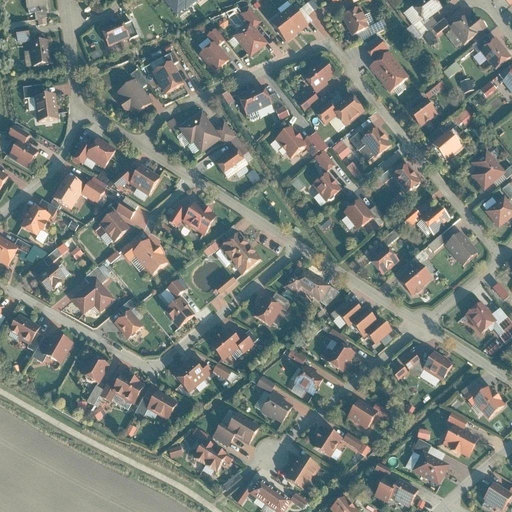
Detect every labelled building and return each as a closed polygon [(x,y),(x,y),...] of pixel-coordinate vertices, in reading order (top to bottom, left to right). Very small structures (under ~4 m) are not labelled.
[(45,9),(44,0),(24,0),(26,11),(40,10),(45,9)] [(198,0),(158,0),(173,20),(198,0)] [(434,0),(422,0),(413,8),(424,23),(442,10),(434,0)] [(300,11),(306,18),(313,12),(307,5),(300,11)] [(308,27),(291,7),(271,25),(287,45),(308,27)] [(35,23),(47,21),(45,9),(40,10),(41,14),(34,15),(35,23)] [(370,29),(360,9),(342,18),(352,38),(370,29)] [(467,17),(450,30),(463,48),(485,32),(476,19),(472,23),(467,17)] [(121,23),(100,31),(108,50),(129,41),(124,29),(121,23)] [(267,45),(249,25),(232,39),(250,60),(267,45)] [(136,38),(130,26),(124,29),(129,41),(136,38)] [(29,44),(28,31),(16,32),(17,45),(29,44)] [(496,40),(480,53),(495,72),(511,60),(496,40)] [(53,66),(50,44),(30,46),(32,69),(53,66)] [(228,63),(214,44),(199,55),(214,74),(228,63)] [(409,80),(389,55),(369,71),(390,96),(409,80)] [(183,86),(171,63),(153,73),(165,96),(183,86)] [(337,78),(323,63),(304,80),(317,95),(337,78)] [(457,63),(444,72),(449,79),(461,70),(457,63)] [(511,76),(502,84),(511,96),(511,76)] [(422,93),(430,100),(445,86),(438,78),(422,93)] [(461,82),(463,94),(474,91),(471,80),(461,82)] [(151,106),(135,82),(116,95),(131,118),(151,106)] [(485,98),(496,92),(492,83),(480,89),(485,98)] [(43,89),(24,92),(25,101),(34,100),(44,99),(43,89)] [(263,89),(237,99),(246,119),(271,109),(263,89)] [(227,104),(233,102),(229,92),(223,95),(227,104)] [(365,114),(349,96),(334,109),(329,103),(314,115),(325,128),(335,119),(346,131),(365,114)] [(317,97),(300,106),(304,112),(320,104),(317,97)] [(59,121),(56,98),(44,99),(34,100),(37,124),(59,121)] [(410,115),(421,129),(437,117),(426,102),(410,115)] [(220,141),(202,114),(178,130),(190,148),(194,145),(201,154),(220,141)] [(507,128),(501,131),(504,137),(510,134),(507,128)] [(29,139),(14,129),(9,138),(18,144),(23,147),(29,139)] [(306,148),(292,129),(275,142),(289,161),(306,148)] [(391,147),(377,130),(361,143),(375,161),(391,147)] [(433,147),(446,163),(463,150),(450,134),(433,147)] [(116,151),(97,141),(86,159),(105,170),(116,151)] [(342,160),(351,153),(342,141),(332,148),(342,160)] [(27,171),(37,155),(23,147),(18,144),(8,160),(27,171)] [(235,150),(214,164),(227,182),(247,167),(235,150)] [(506,175),(486,152),(471,166),(478,173),(471,178),(486,193),(506,175)] [(347,168),(355,179),(361,174),(353,163),(347,168)] [(422,184),(407,166),(391,179),(406,197),(422,184)] [(162,179),(141,168),(130,188),(151,200),(162,179)] [(101,173),(99,181),(110,184),(112,175),(101,173)] [(249,176),(252,184),(260,181),(257,173),(249,176)] [(340,192),(328,176),(313,188),(325,204),(340,192)] [(85,190),(67,179),(53,202),(70,213),(81,196),(85,190)] [(511,181),(502,189),(510,200),(511,198),(511,181)] [(81,196),(98,206),(106,194),(89,183),(85,190),(81,196)] [(511,219),(511,207),(505,199),(485,215),(498,231),(511,219)] [(374,219),(360,202),(344,214),(358,232),(374,219)] [(424,203),(418,209),(423,214),(429,208),(424,203)] [(55,212),(43,204),(38,213),(50,221),(55,212)] [(135,212),(122,204),(116,214),(129,222),(135,212)] [(217,218),(194,205),(187,217),(182,225),(205,238),(217,218)] [(438,207),(421,222),(433,235),(449,221),(438,207)] [(38,213),(31,209),(20,229),(39,240),(50,221),(38,213)] [(187,217),(177,210),(168,224),(178,231),(182,225),(187,217)] [(419,224),(417,219),(420,218),(418,211),(402,217),(406,229),(419,224)] [(114,244),(128,233),(114,216),(100,227),(114,244)] [(171,233),(161,226),(157,233),(167,239),(171,233)] [(262,263),(239,235),(218,252),(242,280),(262,263)] [(477,254),(461,235),(445,249),(461,267),(477,254)] [(71,249),(76,245),(71,240),(66,244),(71,249)] [(14,251),(0,242),(0,267),(6,272),(18,253),(14,251)] [(169,266),(150,242),(133,256),(136,260),(151,279),(169,266)] [(31,253),(18,244),(14,251),(18,253),(27,259),(31,253)] [(133,256),(126,248),(119,254),(128,266),(136,260),(133,256)] [(399,263),(386,248),(369,262),(383,277),(399,263)] [(83,257),(77,251),(71,256),(77,263),(83,257)] [(57,254),(43,265),(49,272),(53,269),(63,261),(57,254)] [(400,283),(413,298),(432,281),(419,266),(400,283)] [(64,283),(53,269),(49,272),(36,283),(47,297),(64,283)] [(106,281),(96,271),(84,282),(90,289),(96,284),(98,287),(106,281)] [(319,304),(328,290),(297,271),(284,292),(299,300),(302,294),(319,304)] [(236,286),(231,280),(216,292),(222,299),(236,286)] [(98,287),(96,284),(90,289),(71,304),(83,317),(93,309),(98,315),(112,303),(98,287)] [(184,294),(177,285),(168,292),(176,301),(184,294)] [(291,306),(275,296),(270,305),(281,311),(286,314),(291,306)] [(270,305),(264,301),(252,321),(269,331),(281,311),(270,305)] [(136,309),(130,302),(118,313),(124,319),(130,314),(136,309)] [(192,318),(179,303),(164,315),(177,331),(192,318)] [(363,316),(353,304),(336,319),(346,330),(349,327),(363,316)] [(483,304),(466,318),(481,337),(498,323),(483,304)] [(349,327),(360,340),(365,337),(377,326),(366,313),(363,316),(349,327)] [(144,330),(130,314),(124,319),(113,329),(127,345),(144,330)] [(40,329),(18,317),(7,338),(29,350),(35,338),(40,329)] [(511,339),(511,326),(507,320),(497,327),(504,337),(500,339),(505,345),(511,339)] [(392,332),(382,321),(377,326),(365,337),(374,347),(392,332)] [(240,347),(227,332),(209,348),(222,363),(236,350),(240,347)] [(160,333),(150,341),(155,348),(165,339),(160,333)] [(347,343),(333,333),(327,341),(338,348),(342,351),(347,343)] [(39,345),(41,341),(35,338),(29,350),(28,351),(34,355),(39,345)] [(60,366),(70,348),(51,339),(46,349),(42,357),(60,366)] [(254,349),(248,341),(240,347),(236,350),(242,358),(254,349)] [(485,349),(490,356),(500,349),(495,342),(485,349)] [(31,360),(38,364),(42,357),(46,349),(39,345),(34,355),(31,360)] [(343,376),(354,358),(342,351),(338,348),(332,357),(327,365),(343,376)] [(332,357),(325,352),(319,360),(327,365),(332,357)] [(305,363),(292,353),(287,360),(300,369),(305,363)] [(441,384),(451,367),(433,356),(422,374),(441,384)] [(95,388),(106,369),(89,359),(77,378),(95,388)] [(197,371),(191,363),(171,378),(187,398),(213,378),(204,366),(197,371)] [(231,376),(217,367),(213,374),(227,382),(231,376)] [(406,375),(401,368),(392,376),(397,382),(406,375)] [(321,382),(303,372),(293,389),(312,399),(321,382)] [(144,389),(123,377),(112,396),(133,408),(144,389)] [(276,390),(263,381),(257,389),(270,398),(276,390)] [(99,399),(105,402),(113,387),(108,384),(102,394),(99,399)] [(483,393),(478,387),(463,400),(469,406),(472,403),(483,393)] [(505,408),(489,389),(483,393),(472,403),(488,422),(505,408)] [(99,399),(102,394),(96,390),(86,405),(93,409),(99,399)] [(177,406),(156,395),(150,405),(145,413),(166,425),(177,406)] [(279,426),(290,411),(271,398),(261,413),(279,426)] [(150,405),(145,402),(137,417),(142,420),(145,413),(150,405)] [(376,415),(358,404),(346,422),(365,433),(376,415)] [(86,405),(76,406),(76,416),(86,415),(86,405)] [(104,417),(100,411),(92,416),(97,422),(104,417)] [(468,425),(451,415),(445,424),(454,429),(462,434),(468,425)] [(247,447),(258,430),(236,417),(226,434),(235,439),(247,447)] [(133,438),(137,429),(130,426),(126,435),(133,438)] [(219,429),(213,440),(228,450),(235,439),(226,434),(219,429)] [(467,460),(477,442),(462,434),(454,429),(444,447),(467,460)] [(208,439),(196,431),(192,435),(205,444),(208,439)] [(429,434),(418,432),(417,440),(428,442),(429,434)] [(330,460),(341,443),(324,433),(314,450),(330,460)] [(361,446),(346,436),(342,443),(356,453),(361,446)] [(426,457),(430,449),(419,443),(412,455),(420,459),(422,455),(426,457)] [(225,458),(205,444),(192,461),(213,476),(225,458)] [(182,456),(180,448),(169,452),(172,460),(182,456)] [(438,488),(448,469),(426,457),(422,455),(420,459),(412,473),(438,488)] [(319,472),(300,459),(286,480),(305,493),(319,472)] [(389,473),(377,466),(374,471),(386,479),(389,473)] [(408,511),(418,493),(397,481),(395,486),(385,481),(375,499),(386,505),(389,500),(408,511)] [(290,501),(259,482),(252,492),(249,497),(272,511),(287,511),(293,503),(290,501)] [(506,495),(492,486),(483,501),(501,511),(502,511),(511,498),(506,495)] [(252,492),(245,487),(233,503),(240,508),(249,497),(252,492)] [(308,503),(295,494),(290,501),(293,503),(303,510),(308,503)] [(355,511),(345,499),(330,511),(355,511)]
